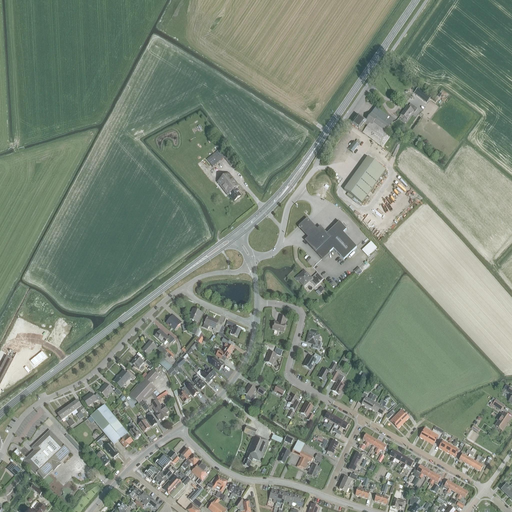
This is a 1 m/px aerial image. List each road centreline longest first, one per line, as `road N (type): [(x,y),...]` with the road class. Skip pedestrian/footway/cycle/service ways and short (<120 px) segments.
road 1 (unclassified): [(0,456),(28,410),(87,377),(183,287)]
road 2 (primary): [(0,414),(183,272)]
road 3 (residential): [(362,419),(290,377),(299,311),(256,302)]
road 4 (primary): [(326,130),(416,0)]
road 5 (tertiary): [(312,491),(243,479),(178,429)]
road 6 (residential): [(484,488),(362,419)]
road 7 (primary): [(241,234),(288,189),(326,130)]
road 8 (tertiary): [(178,429),(235,378),(255,325)]
road 9 (primary): [(326,130),(237,229)]
road 10 (unclassified): [(315,166),(289,203),(278,247),(250,260)]
